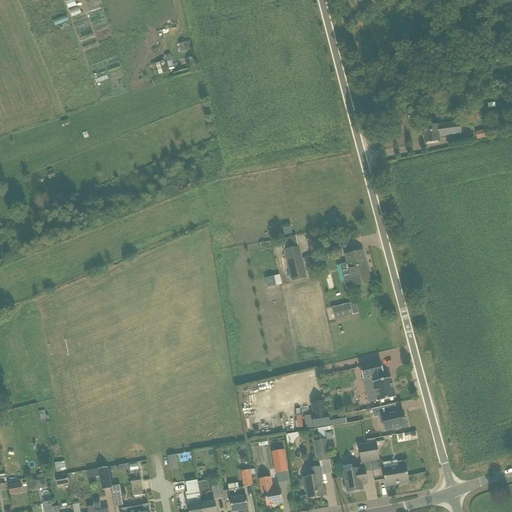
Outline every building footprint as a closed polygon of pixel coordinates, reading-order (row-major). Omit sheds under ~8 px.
[(186,42),(179,44),(181,53),(188,51),(186,42)] [(165,61),(155,64),(158,75),(168,72),(165,61)] [(473,112),(460,114),(462,128),(475,125),(474,122),(477,122),(475,112),(473,112)] [(423,127),(425,144),(440,142),(440,136),(461,133),(460,123),(438,126),(438,125),(423,127)] [(484,130),(475,132),(477,140),(486,138),(484,130)] [(284,251),(291,282),(306,279),(299,247),(298,247),(295,236),(282,240),(285,251),(284,251)] [(351,278),(344,280),(346,289),(354,287),(370,283),(362,251),(346,256),(348,264),(351,278)] [(351,308),(333,313),(334,317),(334,320),(353,315),(351,308)] [(381,362),(360,367),(363,379),(372,377),(375,391),(367,393),(369,402),(378,400),(378,402),(395,398),(391,378),(384,380),(383,374),(384,374),(381,362)] [(311,415),(313,428),(346,422),(345,415),(329,418),(328,412),(326,413),(324,401),(312,403),(313,415),(311,415)] [(383,424),(385,432),(406,427),(403,411),(397,412),(395,404),(372,410),(374,418),(379,417),(381,424),(383,424)] [(45,411),(39,412),(40,421),(48,420),(48,416),(45,416),(45,411)] [(325,428),(327,441),(331,440),(334,435),(333,430),(330,427),(325,428)] [(314,441),(318,462),(329,460),(326,441),(327,441),(325,428),(324,428),(324,431),(318,432),(319,441),(314,441)] [(299,433),(285,435),(287,446),(294,445),(294,442),(295,440),(297,439),(299,438),(299,433)] [(367,444),(370,462),(379,460),(376,442),(367,444)] [(358,445),(361,464),(370,462),(367,444),(358,445)] [(283,451),(272,452),(276,473),(287,471),(283,451)] [(174,454),(168,455),(170,467),(176,466),(174,454)] [(384,469),(383,470),(386,486),(409,483),(406,466),(405,466),(404,461),(397,462),(398,467),(384,469)] [(99,469),(87,471),(88,479),(100,477),(103,491),(111,489),(111,487),(108,468),(99,469)] [(308,477),(302,478),(303,485),(305,485),(308,499),(320,497),(323,494),(321,483),(323,483),(321,468),(307,470),(308,477)] [(359,469),(344,471),(346,485),(343,488),(347,490),(347,493),(360,491),(363,487),(362,484),(368,483),(365,468),(359,469)] [(240,472),(243,487),(253,486),(250,470),(240,472)] [(55,477),(57,487),(69,484),(67,475),(55,477)] [(265,493),(267,506),(283,504),(280,490),(273,491),(270,477),(259,479),(262,493),(265,493)] [(31,490),(46,488),(45,478),(29,480),(31,490)] [(130,480),(133,497),(143,495),(141,481),(136,482),(135,479),(130,480)] [(211,482),(210,482),(213,500),(224,498),(220,480),(211,482)] [(186,493),(189,511),(202,511),(201,502),(199,494),(198,484),(197,483),(197,481),(186,483),(187,493),(186,493)] [(201,502),(202,511),(216,511),(214,502),(208,503),(206,493),(209,492),(207,481),(197,483),(198,484),(199,494),(201,502)] [(21,483),(8,485),(10,496),(11,496),(16,495),(16,492),(22,491),(21,483)] [(120,485),(111,487),(111,489),(114,507),(123,506),(120,485)] [(230,500),(232,511),(233,511),(248,510),(246,497),(245,497),(244,488),(229,490),(230,499),(230,500)] [(53,511),(52,508),(51,501),(43,503),(44,511),(53,511)] [(94,507),(94,511),(109,511),(108,508),(101,510),(100,502),(93,503),(94,507)]
